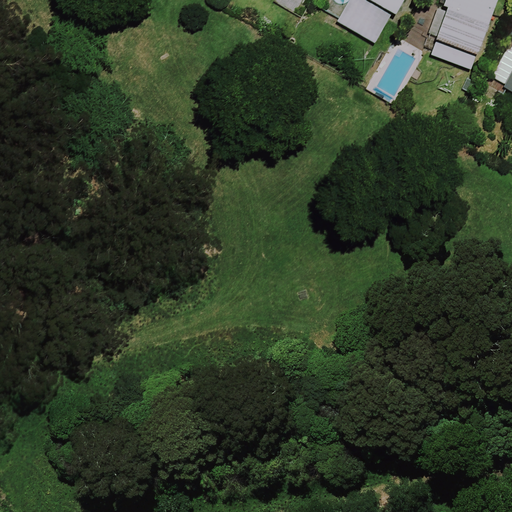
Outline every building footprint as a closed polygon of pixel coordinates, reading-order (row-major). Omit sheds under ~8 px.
[(274,0),(273,4),(294,15),(301,0),(274,0)] [(347,0),(335,23),(376,45),(400,0),(347,0)] [(494,0),(443,0),(440,10),(436,9),(427,34),(434,36),(427,55),(469,70),(494,0)] [(511,41),(508,49),(511,51),(511,69),(502,87),(511,92),(511,41)] [(420,56),(396,43),(370,94),(394,106),(420,56)]
